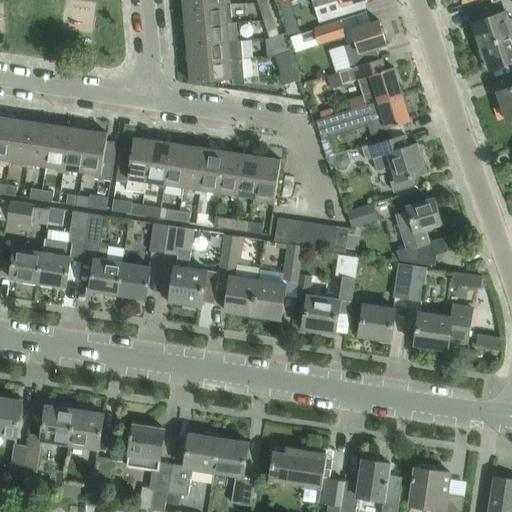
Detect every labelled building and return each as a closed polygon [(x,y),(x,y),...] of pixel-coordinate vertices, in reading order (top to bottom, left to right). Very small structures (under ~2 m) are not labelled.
[(183,0),(184,9),(230,4),(229,0),(183,0)] [(364,0),(312,0),(319,22),(367,7),(365,0),(364,0)] [(275,18),(270,1),(260,4),(265,21),(275,18)] [(232,23),(231,10),(230,4),(184,9),(186,27),(232,23)] [(511,35),(511,17),(509,19),(506,11),(472,23),(480,46),(511,35)] [(280,35),(275,18),(265,21),(271,39),(288,33),(288,32),(280,35)] [(315,27),(302,31),(305,40),(318,36),(320,43),(346,35),(345,30),(341,19),(315,27)] [(378,60),(375,49),(386,45),(378,21),(352,29),(355,41),(346,44),(353,66),(364,64),(378,60)] [(236,23),(232,23),(186,27),(187,46),(238,41),(236,23)] [(294,50),(288,33),(271,39),(273,45),(271,46),(274,57),(294,50)] [(511,35),(480,46),(488,69),(511,61),(511,35)] [(241,41),(238,41),(187,46),(189,64),(243,59),(241,41)] [(301,82),(291,52),(294,51),(294,50),(274,57),(284,88),(301,82)] [(245,84),(243,59),(189,64),(191,83),(233,79),(233,85),(245,84)] [(377,102),(401,95),(393,68),(385,70),(381,59),(378,60),(364,64),(353,68),(340,72),(338,73),(342,86),(357,81),(361,94),(362,97),(365,106),(377,102)] [(511,119),(511,87),(497,93),(507,121),(511,119)] [(351,110),(316,121),(322,140),(334,137),(332,132),(367,121),(371,135),(386,131),(386,129),(410,121),(401,95),(377,102),(365,106),(351,110)] [(351,110),(365,106),(362,97),(349,101),(351,110)] [(0,158),(10,160),(16,119),(0,116),(0,158)] [(28,168),(35,122),(16,119),(10,160),(23,162),(22,167),(28,168)] [(47,166),(53,125),(35,122),(28,168),(33,169),(34,164),(47,166)] [(64,174),(71,128),(53,125),(47,166),(58,168),(58,173),(64,174)] [(83,172),(90,131),(71,128),(64,174),(69,174),(70,169),(83,172)] [(112,181),(118,143),(107,141),(108,134),(90,131),(83,172),(95,173),(95,179),(112,181)] [(426,173),(417,144),(409,146),(405,134),(363,147),(367,160),(372,158),(376,171),(391,167),(395,181),(390,182),(394,193),(414,187),(417,182),(415,176),(426,173)] [(146,181),(152,140),(134,138),(133,145),(122,143),(116,182),(128,184),(127,190),(145,193),(146,181)] [(164,189),(171,143),(152,140),(146,181),(159,183),(158,188),(164,189)] [(183,187),(189,146),(171,143),(164,189),(170,190),(170,185),(183,187)] [(201,195),(208,149),(189,146),(183,187),(195,189),(195,194),(201,195)] [(220,193),(226,152),(208,149),(201,195),(206,196),(207,191),(220,193)] [(238,201),(245,155),(226,152),(220,193),(232,195),(231,200),(238,201)] [(351,162),(348,152),(333,156),(336,167),(342,169),(348,168),(351,162)] [(257,198),(263,158),(245,155),(238,201),(243,201),(244,196),(257,198)] [(274,206),(281,160),(263,158),(257,198),(268,200),(268,205),(274,206)] [(16,196),(17,186),(6,184),(5,194),(16,196)] [(41,200),(42,190),(32,188),(30,198),(41,200)] [(52,202),(54,192),(42,190),(41,200),(52,202)] [(77,206),(78,196),(68,194),(66,204),(77,206)] [(89,208),(90,198),(78,196),(77,206),(89,208)] [(424,230),(442,224),(434,198),(407,207),(409,211),(396,216),(406,248),(397,251),(400,260),(419,263),(421,250),(420,246),(428,244),(424,230)] [(31,225),(34,206),(11,202),(8,221),(31,225)] [(141,216),(142,206),(132,204),(131,214),(141,216)] [(375,220),(370,205),(347,212),(352,227),(375,220)] [(142,206),(141,216),(153,218),(159,218),(161,209),(154,208),(142,206)] [(178,221),(180,211),(169,210),(167,220),(178,221)] [(67,287),(71,261),(83,263),(86,241),(91,213),(74,211),(71,233),(50,230),(48,241),(46,240),(44,252),(43,252),(38,283),(67,287)] [(190,223),(191,213),(180,211),(178,221),(190,223)] [(86,241),(101,243),(106,216),(91,213),(86,241)] [(214,227),(215,217),(205,216),(204,225),(214,227)] [(233,230),(234,220),(215,217),(214,227),(233,230)] [(287,244),(290,221),(278,219),(275,242),(277,243),(287,244)] [(250,232),(252,223),(234,220),(233,230),(250,232)] [(299,246),(302,222),(290,221),(287,244),(288,244),(299,246)] [(310,248),(314,224),(302,222),(299,246),(305,247),(310,248)] [(165,254),(170,226),(154,223),(150,252),(165,254)] [(262,234),(264,224),(252,223),(250,232),(262,234)] [(322,249),(325,226),(314,224),(310,248),(322,249)] [(215,296),(218,281),(220,272),(209,270),(209,269),(190,266),(195,230),(170,226),(165,254),(178,256),(176,266),(170,303),(201,308),(204,294),(215,296)] [(333,251),(337,228),(325,226),(322,249),(333,251)] [(345,253),(349,229),(337,228),(333,251),(345,253)] [(226,235),(221,270),(240,273),(245,238),(245,237),(226,234),(226,235)] [(118,295),(123,262),(108,260),(110,248),(101,247),(101,243),(86,241),(83,263),(95,264),(91,291),(118,295)] [(284,273),(283,280),(299,282),(300,274),(305,247),(299,246),(288,244),(284,273)] [(38,283),(43,252),(16,248),(11,279),(38,283)] [(351,315),(357,277),(356,277),(359,258),(339,255),(336,274),(343,275),(340,298),(310,293),(313,276),(300,274),(299,282),(297,295),(308,297),(304,327),(336,332),(339,314),(351,315)] [(146,299),(151,266),(123,262),(118,295),(146,299)] [(408,299),(413,265),(399,263),(394,297),(408,299)] [(423,301),(428,269),(428,267),(413,265),(408,299),(423,301)] [(253,316),(258,280),(231,276),(230,283),(225,311),(253,316)] [(281,320),(287,285),(258,280),(253,316),(281,320)] [(392,341),(397,306),(365,302),(360,336),(392,341)] [(469,344),(474,308),(455,305),(453,316),(421,311),(416,344),(449,349),(450,341),(469,344)] [(0,434),(17,437),(22,401),(0,397),(0,434)] [(69,445),(75,410),(74,409),(74,406),(62,404),(61,408),(47,405),(41,440),(69,445)] [(98,449),(104,414),(90,412),(90,408),(77,406),(77,410),(75,410),(69,445),(98,449)] [(160,463),(165,429),(134,424),(129,455),(130,456),(129,464),(154,469),(148,510),(162,511),(163,511),(165,503),(166,493),(168,493),(172,465),(160,463)] [(214,472),(219,438),(219,437),(219,434),(205,432),(204,435),(190,433),(184,467),(172,465),(168,493),(181,495),(188,496),(193,469),(214,472)] [(219,438),(214,472),(235,476),(231,503),(238,504),(252,506),(257,477),(244,475),(250,442),(219,438)] [(23,476),(28,446),(14,443),(7,484),(20,486),(22,476),(23,476)] [(35,478),(40,448),(28,446),(23,476),(35,478)] [(274,451),(270,476),(317,483),(322,484),(319,503),(329,504),(327,511),(340,511),(341,506),(345,481),(323,478),(327,454),(287,448),(286,453),(274,451)] [(105,488),(110,459),(97,457),(92,486),(105,488)] [(397,511),(402,478),(389,476),(391,464),(364,460),(360,484),(345,481),(341,506),(340,511),(356,511),(359,496),(384,500),(381,511),(397,511)] [(462,511),(465,496),(447,494),(451,473),(416,467),(410,504),(445,509),(444,511),(462,511)] [(511,511),(511,479),(494,477),(488,511),(511,511)] [(166,493),(165,503),(179,505),(181,495),(168,493),(166,493)]
